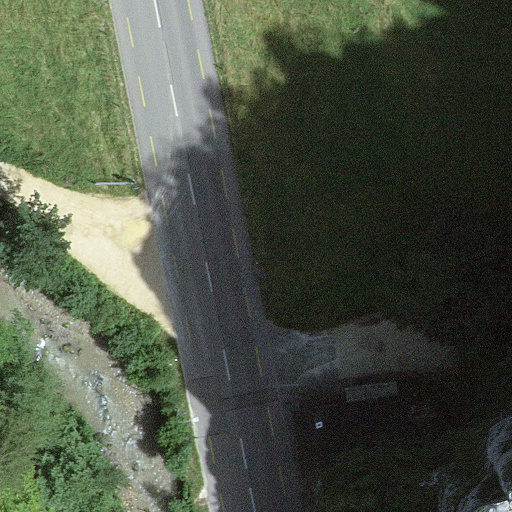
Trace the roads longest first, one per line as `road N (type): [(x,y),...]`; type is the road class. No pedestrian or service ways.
road 1 (secondary): [(253,511),(155,0)]
road 2 (track): [(200,239),(99,219),(0,176)]
